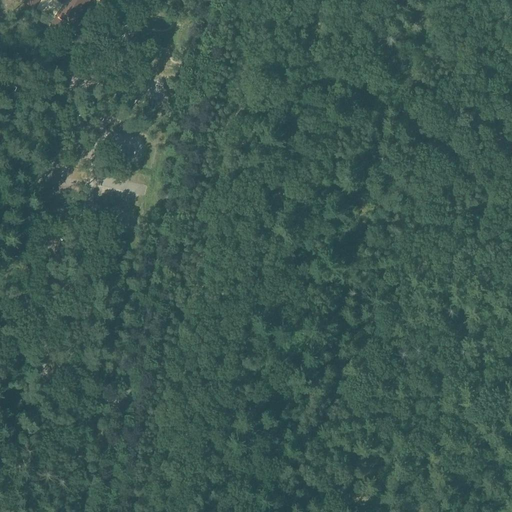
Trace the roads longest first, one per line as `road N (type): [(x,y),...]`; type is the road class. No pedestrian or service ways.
road 1 (track): [(402,511),(254,476),(233,436),(323,0)]
road 2 (tertiary): [(100,511),(210,0)]
road 3 (unknown): [(178,250),(239,9),(198,0)]
road 4 (unknown): [(123,511),(178,250)]
